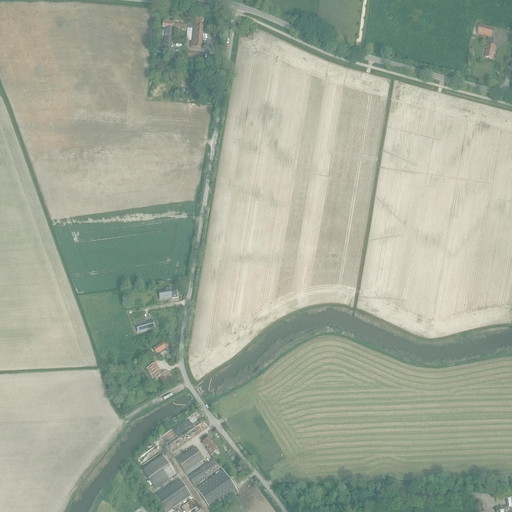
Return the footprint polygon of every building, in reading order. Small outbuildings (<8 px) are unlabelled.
[(165,28),(165,37),(164,37),(164,44),(158,43),(157,48),(161,48),(161,49),(171,50),(173,28),(187,29),(186,40),(191,40),(190,47),(200,48),(203,17),(196,16),(195,25),(192,25),(192,23),(163,20),(163,21),(162,27),(165,28)] [(494,28),(480,25),(477,35),(492,38),(494,28)] [(494,42),(487,41),(485,48),(487,48),(485,57),(493,59),(496,47),(493,46),(494,42)] [(181,54),(166,52),(165,58),(180,61),(181,54)] [(166,290),(158,291),(159,294),(160,298),(172,296),(172,298),(178,297),(176,289),(166,290)] [(153,321),(136,326),(138,332),(155,328),(153,321)] [(163,343),(153,349),(156,354),(166,348),(163,343)] [(155,363),(149,367),(153,374),(154,373),(157,378),(159,377),(161,380),(163,384),(166,382),(172,379),(168,371),(162,375),(155,363)] [(203,441),(208,448),(209,450),(208,451),(211,455),(219,449),(215,443),(214,444),(209,437),(203,441)] [(176,461),(185,474),(203,460),(195,448),(176,461)] [(143,470),(156,489),(176,475),(163,456),(143,470)] [(223,471),(220,472),(212,461),(188,478),(210,509),(237,490),(223,471)] [(155,495),(166,511),(190,496),(179,479),(155,495)] [(507,511),(507,510),(511,509),(511,496),(506,498),(507,507),(496,508),(496,511),(507,511)]
